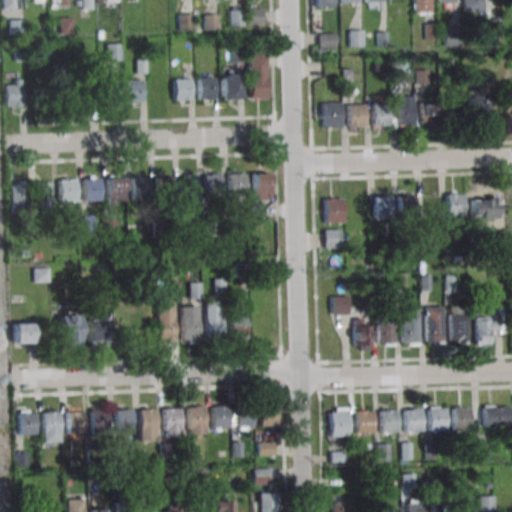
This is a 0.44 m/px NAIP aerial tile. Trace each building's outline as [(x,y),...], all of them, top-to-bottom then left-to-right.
[(18,10),(17,0),(0,0),(0,10),(18,10)] [(91,0),(72,0),(73,10),(91,10),(91,0)] [(411,0),(411,13),(430,13),(429,0),(411,0)] [(481,0),(461,0),(461,10),(482,10),(481,0)] [(262,9),(247,9),(247,24),(262,24),(262,9)] [(242,25),(242,10),(228,10),(228,25),(242,25)] [(190,14),(178,14),(178,29),(190,29),(190,14)] [(483,18),(483,35),(499,35),(499,18),(483,18)] [(22,33),(22,20),(8,20),(8,33),(22,33)] [(362,47),(362,29),(347,30),(347,47),(362,47)] [(318,49),(335,49),(335,33),(318,33),(318,49)] [(120,61),(120,43),(106,43),(106,61),(120,61)] [(266,52),(247,52),(247,99),(266,99),(266,52)] [(387,67),(391,82),(403,78),(399,64),(387,67)] [(239,100),(239,73),(219,73),(219,100),(239,100)] [(172,77),(172,100),(191,100),(191,77),(172,77)] [(196,99),(214,99),(214,77),(196,77),(196,99)] [(19,78),(2,78),(2,109),(19,109),(19,78)] [(142,103),(142,79),(123,79),(123,103),(142,103)] [(117,81),(102,81),(102,102),(117,102),(117,81)] [(412,125),(412,95),(395,95),(395,125),(412,125)] [(486,120),(486,97),(466,97),(466,120),(486,120)] [(419,124),(439,124),(439,101),(419,101),(419,124)] [(340,102),(321,102),(321,128),(340,128),(340,102)] [(389,126),(389,103),(370,103),(370,126),(389,126)] [(364,104),(346,104),(346,128),(364,128),(364,104)] [(244,171),(227,171),(227,207),(244,207),(244,171)] [(220,173),(203,173),(203,195),(220,195),(220,173)] [(269,173),(252,173),(252,201),(269,201),(269,173)] [(178,197),(197,197),(197,174),(178,174),(178,197)] [(124,202),(124,176),(106,176),(106,202),(124,202)] [(154,176),(154,202),(172,202),(172,176),(154,176)] [(99,201),(99,177),(81,177),(81,201),(99,201)] [(147,177),(130,177),(130,201),(147,201),(147,177)] [(76,201),(76,179),(57,179),(57,201),(76,201)] [(8,207),(24,207),(24,181),(8,181),(8,207)] [(51,182),(33,182),(33,202),(51,202),(51,182)] [(463,216),(463,193),(445,193),(445,216),(463,216)] [(420,216),(439,216),(439,194),(420,194),(420,216)] [(372,195),(372,218),(391,218),(391,195),(372,195)] [(414,195),(396,195),(396,218),(414,218),(414,195)] [(342,197),(322,197),(322,222),(342,222),(342,197)] [(471,218),(496,218),(496,198),(471,198),(471,218)] [(117,220),(104,220),(104,236),(117,236),(117,220)] [(128,238),(140,238),(140,225),(128,225),(128,238)] [(340,229),(322,229),(322,248),(340,248),(340,229)] [(48,283),(48,267),(32,267),(32,283),(48,283)] [(329,315),(347,315),(347,296),(329,296),(329,315)] [(219,302),(203,302),(203,338),(219,338),(219,302)] [(155,340),(173,340),(173,305),(155,305),(155,340)] [(197,306),(179,306),(179,339),(197,339),(197,306)] [(422,343),(441,343),(441,306),(422,306),(422,343)] [(400,345),(417,345),(417,308),(400,308),(400,345)] [(79,347),(79,312),(57,312),(57,347),(79,347)] [(245,315),(228,315),(228,337),(245,337),(245,315)] [(448,316),(448,341),(466,341),(466,316),(448,316)] [(474,345),(486,345),(486,335),(495,335),(495,316),(474,316),(474,345)] [(351,349),(370,349),(370,318),(351,318),(351,349)] [(87,320),(87,341),(107,341),(107,320),(87,320)] [(375,345),(394,345),(394,320),(375,320),(375,345)] [(11,323),(11,344),(30,344),(30,323),(11,323)] [(210,429),(227,429),(227,404),(210,404),(210,429)] [(185,434),(203,434),(203,405),(185,405),(185,434)] [(258,426),(275,426),(275,406),(258,406),(258,426)] [(444,430),(444,406),(427,406),(427,430),(444,430)] [(507,406),(480,406),(480,426),(507,426),(507,406)] [(161,407),(161,437),(179,437),(179,407),(161,407)] [(451,429),(468,429),(468,407),(451,407),(451,429)] [(131,431),(131,408),(112,408),(112,431),(131,431)] [(137,408),(137,441),(154,441),(154,408),(137,408)] [(328,408),(328,436),(347,436),(347,408),(328,408)] [(419,431),(419,408),(402,408),(402,431),(419,431)] [(65,409),(65,435),(82,435),(82,409),(65,409)] [(88,409),(88,430),(107,430),(107,409),(88,409)] [(395,409),(378,410),(378,432),(396,431),(395,409)] [(373,432),(373,410),(354,410),(354,432),(373,432)] [(16,435),(33,435),(33,411),(16,411),(16,435)] [(58,443),(58,411),(41,411),(41,443),(58,443)] [(274,442),(255,442),(255,455),(274,455),(274,442)] [(184,458),(195,458),(195,443),(188,443),(188,450),(184,450),(184,458)] [(269,468),(250,468),(250,483),(269,483),(269,468)] [(205,471),(188,471),(188,489),(205,489),(205,471)] [(275,511),(275,492),(255,492),(255,511),(275,511)] [(492,511),(493,496),(475,496),(475,511),(492,511)] [(106,511),(107,509),(85,509),(84,499),(64,499),(63,511),(106,511)] [(211,511),(230,511),(230,500),(211,500),(211,511)] [(346,511),(347,500),(329,500),(329,511),(346,511)] [(404,500),(404,511),(423,511),(423,500),(404,500)] [(470,511),(471,502),(455,502),(454,511),(470,511)]
